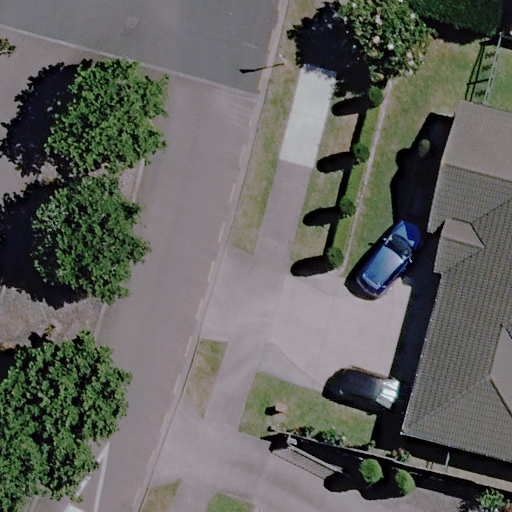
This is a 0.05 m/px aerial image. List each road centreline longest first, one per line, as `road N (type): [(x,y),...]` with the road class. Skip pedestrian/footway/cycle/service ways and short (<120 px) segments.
road 1 (tertiary): [(198,0),(197,116),(71,511)]
road 2 (tertiary): [(0,123),(51,0)]
